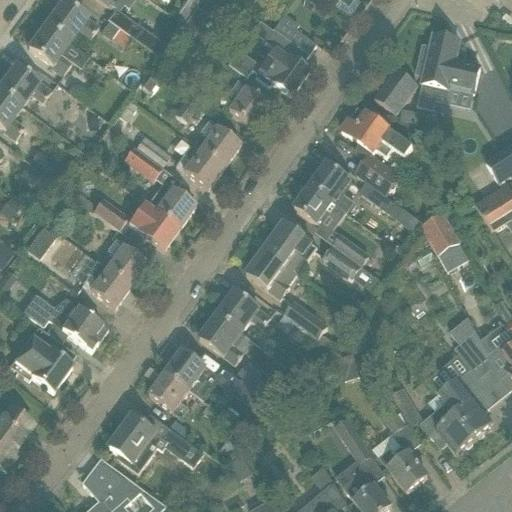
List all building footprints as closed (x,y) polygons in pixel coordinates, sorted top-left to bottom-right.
[(111,13),(120,0),(91,0),(97,4),(97,3),(111,13)] [(181,28),(197,5),(189,0),(187,0),(172,21),(181,28)] [(331,0),(347,12),(350,8),(355,0),(331,0)] [(85,23),(78,18),(62,6),(62,7),(62,8),(45,30),(69,47),(78,35),(90,43),(99,31),(86,22),(85,23)] [(273,35),(308,60),(315,50),(295,35),(298,30),(284,20),(273,35)] [(60,60),(69,47),(45,30),(29,53),(28,52),(28,53),(51,70),(50,71),(63,80),(71,68),(60,60)] [(167,51),(139,31),(131,42),(159,63),(167,51)] [(308,60),(273,35),(264,47),(275,54),(261,73),(238,56),(227,70),(245,83),(250,76),(256,80),(254,82),(268,93),(271,89),(290,103),(308,78),(299,72),(308,60)] [(474,100),(480,73),(455,68),(459,47),(446,44),(447,42),(437,39),(436,42),(433,41),(431,53),(423,51),(416,80),(424,82),(417,112),(433,116),(436,102),(446,105),(449,94),(474,100)] [(15,72),(0,91),(0,95),(22,112),(31,99),(42,108),(51,96),(39,87),(38,88),(15,71),(14,72),(15,72)] [(396,121),(418,91),(396,75),(374,105),(396,121)] [(252,134),(268,111),(236,88),(228,99),(236,105),(227,116),(252,134)] [(22,112),(0,95),(0,132),(3,135),(2,136),(15,145),(24,133),(13,124),(22,112)] [(197,112),(185,104),(174,119),(186,128),(197,112)] [(406,161),(412,154),(358,114),(341,136),(362,151),(356,160),(366,166),(356,180),(367,188),(386,202),(401,182),(372,160),(376,155),(387,163),(394,153),(406,161)] [(402,114),(399,128),(417,132),(420,118),(402,114)] [(97,121),(89,121),(89,133),(97,133),(97,121)] [(199,155),(223,173),(240,150),(208,127),(200,138),(208,144),(199,155)] [(170,162),(144,142),(136,152),(163,172),(170,162)] [(511,180),(511,152),(486,168),(498,188),(511,180)] [(162,175),(133,154),(123,167),(152,188),(162,175)] [(223,173),(199,155),(190,167),(183,162),(175,172),(207,195),(223,173)] [(63,173),(54,166),(46,177),(55,184),(63,173)] [(19,181),(32,191),(42,179),(28,169),(19,181)] [(349,186),(343,182),(326,170),(310,192),(347,218),(352,211),(342,203),(352,189),(349,187),(349,186)] [(154,216),(179,234),(195,211),(163,188),(155,200),(163,205),(154,216)] [(386,202),(367,188),(360,197),(397,225),(399,221),(417,234),(421,228),(386,202)] [(492,238),(511,225),(511,197),(507,189),(474,210),(492,238)] [(347,218),(310,192),(294,214),(317,230),(317,229),(321,232),(331,218),(327,216),(333,208),(347,218)] [(128,223),(102,204),(93,218),(119,237),(128,223)] [(162,256),(179,234),(154,216),(143,208),(127,230),(162,256)] [(460,249),(455,238),(443,219),(420,233),(438,262),(460,249)] [(283,230),(265,255),(285,269),(297,279),(298,280),(308,267),(318,254),(304,244),(283,229),(283,230)] [(25,256),(38,265),(55,243),(41,233),(25,256)] [(333,252),(362,274),(370,263),(332,236),(325,246),(333,252)] [(114,263),(106,274),(130,292),(146,270),(115,246),(106,258),(114,263)] [(362,274),(333,252),(325,264),(354,285),(362,274)] [(289,290),(297,279),(285,269),(265,255),(247,280),(246,279),(246,280),(268,296),(268,295),(281,304),(290,291),(289,290)] [(82,291),(98,303),(114,314),(130,292),(106,274),(95,266),(86,279),(89,282),(82,291)] [(6,276),(0,283),(0,287),(7,293),(15,283),(6,276)] [(217,320),(241,337),(250,324),(263,333),(272,321),(260,312),(259,314),(234,296),(233,297),(234,297),(217,320)] [(47,326),(91,357),(107,335),(78,313),(68,325),(35,301),(22,319),(42,333),(47,326)] [(284,320),(330,354),(334,348),(323,339),(328,331),(294,306),(284,320)] [(232,350),(241,337),(217,320),(201,343),(200,342),(199,343),(236,370),(244,359),(232,350)] [(502,329),(511,342),(511,322),(502,329)] [(468,323),(450,338),(460,351),(455,354),(471,375),(479,385),(493,374),(488,360),(468,323)] [(505,375),(511,385),(511,342),(502,329),(500,332),(509,344),(497,353),(511,371),(505,375)] [(72,374),(31,343),(9,372),(28,387),(30,383),(53,400),(72,374)] [(207,389),(214,379),(182,356),(165,378),(189,395),(203,406),(213,393),(207,389)] [(377,364),(370,368),(376,377),(383,373),(377,364)] [(237,381),(264,401),(266,403),(275,392),(261,382),(264,378),(248,366),(237,381)] [(264,401),(237,381),(227,374),(220,384),(256,411),(264,401)] [(189,395),(165,378),(149,400),(181,424),(189,413),(181,407),(189,395)] [(485,420),(492,414),(465,380),(446,395),(434,380),(427,386),(446,409),(475,444),(478,444),(482,440),(482,438),(492,430),(485,420)] [(417,416),(403,393),(391,401),(405,423),(417,416)] [(475,444),(446,409),(420,430),(427,439),(440,454),(447,448),(457,459),(467,451),(469,451),(471,450),(471,447),(475,444)] [(381,418),(394,439),(405,432),(391,411),(381,418)] [(0,472),(7,477),(17,462),(14,459),(33,433),(9,415),(9,416),(5,413),(0,419),(0,472)] [(110,453),(120,460),(117,465),(138,480),(152,460),(143,454),(149,446),(162,457),(166,453),(194,474),(204,460),(168,433),(161,442),(133,422),(132,423),(133,423),(128,430),(128,429),(111,452),(110,452),(110,453)] [(372,462),(347,424),(335,433),(360,471),(372,462)] [(372,452),(375,460),(392,453),(388,445),(372,452)] [(380,464),(394,483),(407,499),(427,483),(409,459),(408,459),(402,452),(393,459),(390,456),(380,464)] [(125,511),(140,498),(152,511),(167,511),(156,504),(101,464),(101,465),(103,467),(91,480),(90,480),(89,481),(83,490),(94,502),(95,500),(101,506),(93,511),(125,511)] [(373,490),(363,478),(343,494),(357,511),(390,511),(391,511),(374,490),(373,490)] [(338,511),(344,507),(333,488),(304,511),(338,511)]
